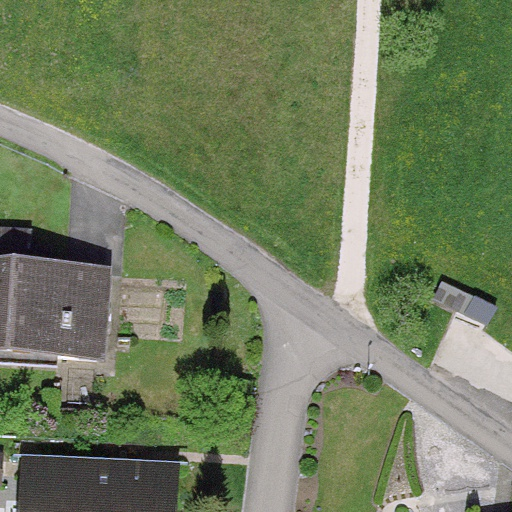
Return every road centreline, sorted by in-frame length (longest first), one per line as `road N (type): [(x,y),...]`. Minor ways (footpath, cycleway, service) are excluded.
road 1 (residential): [(303,321),(190,234),(79,169),(0,135)]
road 2 (track): [(344,349),(370,0)]
road 3 (residential): [(511,461),(303,321)]
road 4 (residential): [(303,321),(266,511)]
